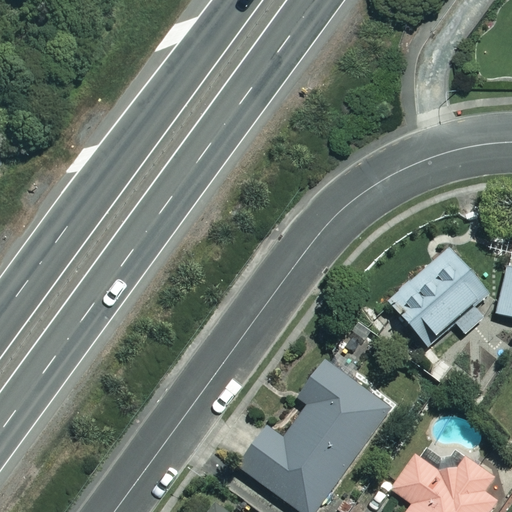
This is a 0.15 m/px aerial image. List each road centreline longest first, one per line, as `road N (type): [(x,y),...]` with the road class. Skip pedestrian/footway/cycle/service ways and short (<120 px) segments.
road 1 (residential): [(114,511),(329,221),(380,180),(440,153),(511,143)]
road 2 (trunk): [(310,0),(0,428)]
road 3 (trunk): [(0,322),(234,0)]
